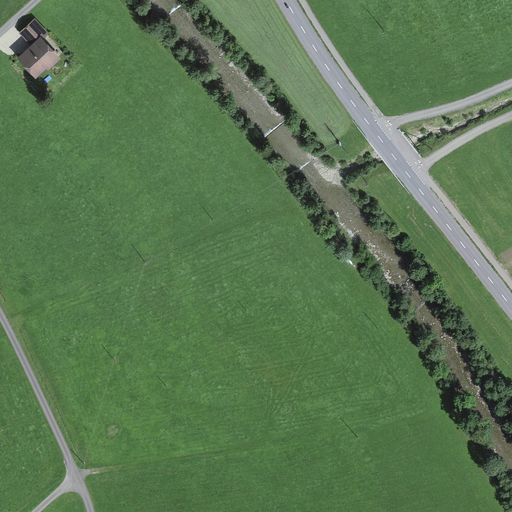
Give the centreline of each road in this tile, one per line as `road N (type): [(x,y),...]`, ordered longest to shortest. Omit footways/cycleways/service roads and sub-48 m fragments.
road 1 (secondary): [(511,306),(344,91),(286,0)]
road 2 (residential): [(91,511),(0,313)]
